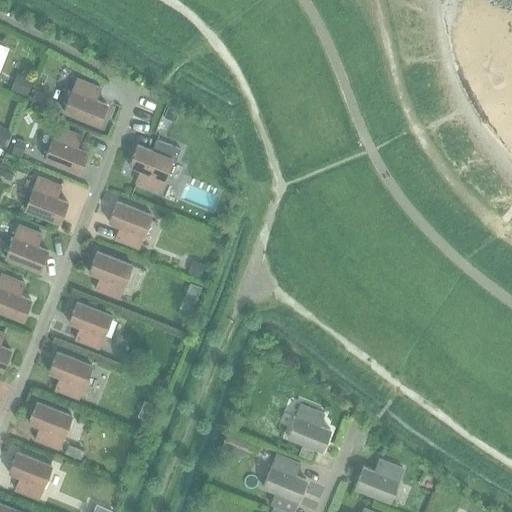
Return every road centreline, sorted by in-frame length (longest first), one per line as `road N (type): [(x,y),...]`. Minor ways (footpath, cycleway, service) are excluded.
road 1 (residential): [(0,18),(137,87),(0,439)]
road 2 (unclassified): [(279,186),(254,107),(230,63),(168,0)]
